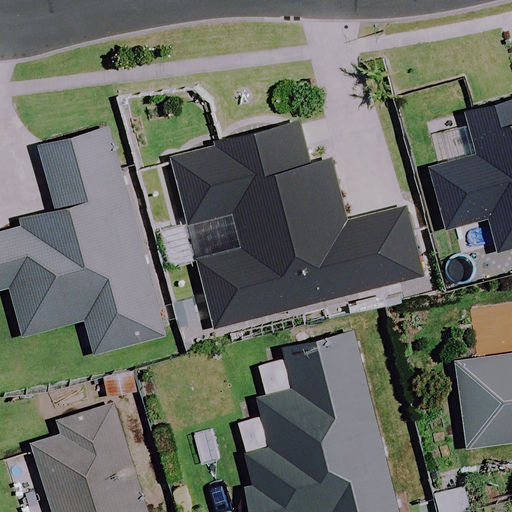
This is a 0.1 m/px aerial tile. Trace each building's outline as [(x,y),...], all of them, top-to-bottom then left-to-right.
[(511,102),(470,113),(482,156),(432,170),(448,230),(493,218),(503,253),(511,250),(511,102)] [(165,335),(110,122),(43,140),(62,215),(0,231),(0,291),(14,287),(26,336),(88,320),(96,353),(165,335)] [(174,158),(191,220),(237,207),(248,244),(201,258),(221,332),(425,276),(406,208),(349,224),(332,162),(311,168),(299,124),(174,158)] [(401,511),(366,336),(288,352),(296,390),(264,397),(274,444),(243,450),(256,511),(401,511)] [(511,356),(460,363),(470,447),(511,441),(511,356)] [(151,511),(125,404),(61,419),(65,433),(36,440),(53,511),(151,511)]
